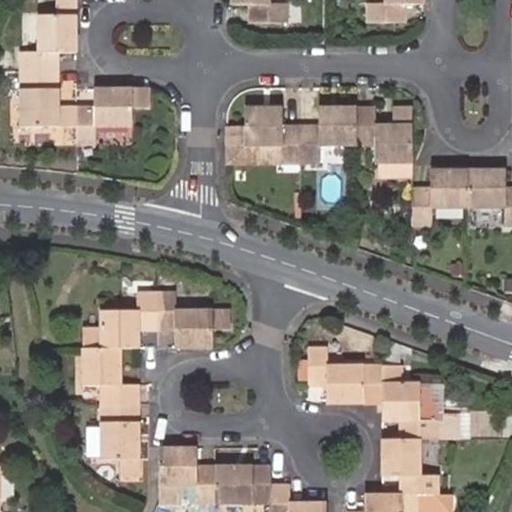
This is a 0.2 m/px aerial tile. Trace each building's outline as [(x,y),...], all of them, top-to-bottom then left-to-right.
[(227,0),(227,7),(243,7),(243,25),(282,25),(282,7),(265,7),(264,0),(227,0)] [(405,8),(423,8),(423,0),(384,0),(384,8),(367,7),(367,25),(405,25),(405,8)] [(22,75),(58,75),(58,56),(75,56),(74,1),(57,1),(57,18),(38,19),(38,56),(22,56),(22,75)] [(77,132),(77,112),(58,112),(58,75),(22,75),(21,132),(77,132)] [(151,113),(150,93),(94,94),(94,112),(77,112),(77,132),(77,150),(95,150),(95,133),(132,132),(132,113),(151,113)] [(376,111),(358,112),(358,150),(377,150),(377,167),(381,167),(381,180),(414,181),(414,167),(414,147),(412,111),(395,111),(395,128),(376,129),(376,111)] [(244,129),(228,130),(228,150),(228,168),(304,168),(303,129),(284,129),(283,112),(244,112),(244,129)] [(320,150),(358,150),(358,112),(319,112),(319,128),(303,129),(304,168),(320,167),(320,150)] [(470,213),(469,174),(432,174),(432,191),(414,191),(414,231),(433,231),(433,213),(470,213)] [(511,190),(508,191),(508,174),(469,174),(470,213),(508,213),(509,231),(511,230),(511,190)] [(176,353),(214,353),(213,334),(232,334),(232,316),(176,316),(176,300),(156,301),(156,334),(176,335),(176,353)] [(82,334),(82,353),(119,352),(137,352),(137,335),(156,334),(156,301),(137,301),(137,316),(99,317),(100,335),(82,334)] [(385,339),(386,367),(405,368),(405,346),(385,339)] [(331,390),(331,408),(369,408),(369,389),(386,390),(386,367),(332,368),(331,351),(312,351),(313,390),(331,390)] [(119,352),(82,353),(83,393),(100,393),(101,409),(138,409),(138,391),(120,392),(119,352)] [(313,382),(312,364),(304,364),(303,382),(313,382)] [(406,446),(426,446),(427,446),(443,446),(459,446),(459,421),(443,422),(442,387),(425,387),(406,387),(405,368),(386,367),(386,390),(386,408),(386,428),(406,427),(406,446)] [(138,409),(101,409),(102,467),(119,467),(119,484),(140,483),(138,409)] [(472,445),(472,421),(459,421),(459,446),(472,445)] [(423,501),(442,501),(442,484),(426,484),(426,446),(406,446),(387,446),(387,484),(406,484),(406,501),(423,501)] [(159,454),(161,511),(179,511),(178,494),(198,494),(199,511),(215,511),(214,475),(198,475),(197,454),(159,454)] [(214,475),(215,511),(271,511),(270,492),(270,477),(270,474),(214,475)] [(271,511),(270,511),(326,511),(326,509),(289,509),(288,490),(284,490),(284,492),(270,492),(271,511)] [(423,511),(423,501),(406,501),(387,501),(367,502),(366,509),(366,511),(423,511)]
